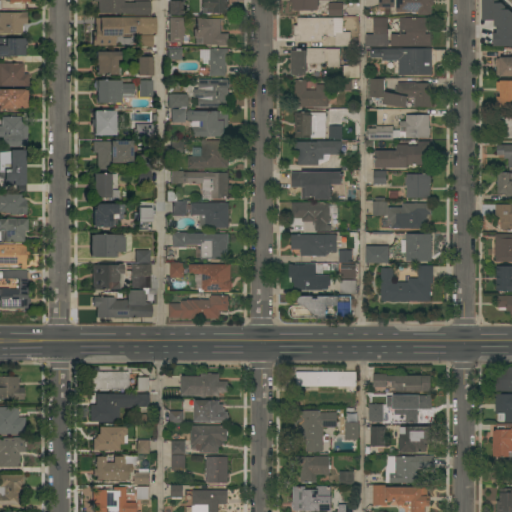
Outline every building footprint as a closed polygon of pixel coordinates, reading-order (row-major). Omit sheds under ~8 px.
[(133,15),(133,14),(121,14),(121,13),(97,13),(97,1),(92,1),(92,0),(123,0),(123,3),(134,2),(134,1),(149,1),(149,15),(133,15)] [(229,0),(229,13),(203,13),(203,0),(229,0)] [(293,0),(319,0),(319,9),(317,9),(317,11),(295,11),(295,10),(293,10),(293,0)] [(396,12),(396,0),(433,0),(433,6),(431,6),(431,15),(418,15),(418,12),(396,12)] [(482,0),(504,0),(504,21),(482,21),(482,0)] [(182,14),(168,14),(168,1),(182,1),(182,14)] [(343,3),(343,16),(329,17),(329,3),(343,3)] [(0,13),(19,13),(19,12),(25,12),(25,25),(21,25),(21,26),(22,26),(22,31),(21,31),(21,34),(0,34),(0,13)] [(155,29),(152,29),(152,34),(151,34),(151,35),(140,35),(140,34),(120,34),(120,36),(114,36),(114,46),(92,46),(91,31),(94,31),(93,18),(119,18),(137,17),(146,17),(146,16),(155,16),(155,29)] [(168,18),(181,18),(181,26),(182,26),(182,35),(181,35),(181,42),(168,43),(168,18)] [(334,18),(334,19),(340,19),(340,32),(350,32),(350,46),(335,46),(335,36),(322,36),(322,41),(300,41),(300,40),(295,40),(295,36),(294,36),(294,25),(297,25),(297,18),(334,18)] [(365,47),(365,34),(373,34),(373,18),(387,18),(387,42),(391,42),(391,35),(400,34),(400,18),(431,18),(431,46),(391,46),(391,44),(387,44),(387,47),(365,47)] [(221,34),(229,34),(229,46),(217,46),(217,45),(203,45),(203,38),(193,38),(193,30),(196,30),(196,19),(221,19),(221,34)] [(482,25),(493,25),(493,41),(482,41),(482,25)] [(136,48),(136,36),(151,36),(151,39),(154,39),(154,46),(152,46),(152,47),(136,48)] [(22,41),(25,41),(25,47),(22,47),(22,56),(2,56),(2,57),(0,57),(0,38),(4,38),(22,38),(22,41)] [(180,49),(180,60),(167,60),(167,49),(180,49)] [(210,76),(210,65),(208,65),(208,60),(210,60),(210,49),(228,49),(228,52),(226,52),(226,76),(210,76)] [(326,67),(326,61),(325,61),(325,63),(307,63),(307,75),(291,75),(291,51),(293,51),(293,49),(340,49),(340,67),(326,67)] [(432,76),(398,76),(398,61),(382,61),(382,58),(371,58),(371,49),(432,49),(432,76)] [(118,52),(118,60),(115,60),(115,75),(95,75),(95,65),(94,65),(94,52),(118,52)] [(136,76),(136,55),(150,54),(151,76),(136,76)] [(511,78),(500,78),(500,72),(497,72),(497,59),(500,59),(500,57),(511,57),(511,78)] [(359,78),(351,78),(351,91),(337,91),(337,78),(343,78),(343,65),(351,65),(351,63),(359,63),(359,78)] [(0,64),(22,64),(22,74),(27,74),(27,86),(0,86),(0,64)] [(370,79),(384,79),(384,97),(370,97),(370,79)] [(120,98),(120,103),(96,103),(95,91),(94,91),(93,80),(120,80),(120,84),(132,84),(132,98),(120,98)] [(151,97),(138,97),(138,80),(151,80),(151,97)] [(229,80),(229,96),(226,96),(226,107),(198,107),(198,98),(194,98),(194,95),(192,95),(192,93),(192,92),(193,91),(193,89),(199,89),(198,80),(229,80)] [(328,107),(295,107),(295,80),(306,80),(306,90),(316,90),(316,84),(328,84),(328,107)] [(511,81),(511,107),(497,107),(497,97),(500,97),(500,91),(497,91),(497,83),(500,83),(500,81),(511,81)] [(432,83),(431,107),(414,107),(414,98),(408,97),(406,108),(398,106),(398,107),(383,104),(385,92),(394,94),(398,83),(432,83)] [(0,89),(23,89),(23,90),(25,90),(25,108),(23,108),(23,109),(14,109),(0,109),(0,89)] [(187,94),(187,107),(186,107),(186,109),(183,109),(183,108),(167,108),(167,94),(187,94)] [(184,123),(170,123),(170,109),(184,109),(184,123)] [(228,137),(201,137),(191,137),(191,127),(200,127),(200,122),(194,122),(194,121),(186,121),(186,110),(216,110),(216,112),(228,112),(228,137)] [(113,135),(92,135),(92,111),(113,111),(113,135)] [(325,117),(326,117),(326,121),(325,121),(325,138),(295,138),(295,113),(325,113),(325,117)] [(429,138),(400,138),(400,121),(406,121),(406,115),(430,115),(429,138)] [(25,147),(1,146),(1,137),(0,137),(0,117),(21,117),(20,122),(26,122),(25,147)] [(511,138),(502,138),(502,117),(511,117),(511,138)] [(151,124),(151,139),(133,138),(133,129),(134,129),(134,124),(151,124)] [(368,140),(368,128),(377,128),(377,126),(393,126),(393,140),(368,140)] [(329,139),(329,127),(343,127),(343,139),(329,139)] [(228,140),(228,168),(205,168),(205,169),(188,169),(188,156),(202,156),(201,141),(228,140)] [(95,153),(91,153),(91,141),(130,141),(130,163),(110,163),(110,170),(95,170),(95,153)] [(184,155),(170,155),(170,141),(184,141),(184,155)] [(317,142),(317,141),(342,141),(342,145),(356,145),(356,151),(347,151),(347,155),(324,155),(324,160),(319,160),(319,166),(298,166),(298,151),(294,151),(294,142),(317,142)] [(375,168),(375,151),(397,151),(397,145),(408,145),(408,146),(418,146),(418,142),(431,142),(431,151),(428,151),(428,157),(423,157),(423,165),(408,165),(408,168),(375,168)] [(511,168),(508,168),(508,159),(505,159),(505,155),(498,155),(498,144),(511,144),(511,168)] [(24,190),(3,190),(3,178),(0,177),(0,151),(9,151),(9,150),(23,150),(23,160),(25,160),(24,190)] [(150,155),(150,170),(135,170),(135,155),(150,155)] [(149,184),(137,184),(137,171),(149,171),(149,184)] [(170,171),(184,171),(184,172),(212,172),(212,173),(228,173),(228,196),(221,196),(221,198),(212,198),(212,190),(202,190),(202,183),(170,184),(170,171)] [(373,184),(373,171),(386,171),(386,185),(373,184)] [(341,172),(341,175),(342,175),(342,182),(341,182),(341,184),(331,184),(331,188),(332,188),(332,198),(331,198),(331,200),(314,200),(314,197),(311,197),(311,200),(302,200),(302,187),(291,187),(291,172),(341,172)] [(498,173),(510,173),(510,174),(511,174),(511,196),(505,196),(505,194),(498,194),(498,173)] [(92,174),(109,174),(109,190),(115,190),(116,198),(92,198),(92,174)] [(430,174),(430,178),(431,178),(431,185),(430,185),(430,198),(407,198),(407,186),(405,186),(405,178),(407,178),(407,174),(430,174)] [(8,214),(8,213),(3,213),(3,212),(0,212),(0,196),(3,196),(3,194),(21,194),(21,198),(25,198),(25,214),(8,214)] [(373,202),(376,201),(375,198),(384,198),(385,201),(387,201),(387,216),(373,216),(373,202)] [(151,202),(151,209),(150,209),(150,222),(149,222),(149,230),(137,230),(137,221),(133,220),(133,213),(137,213),(137,202),(151,202)] [(172,202),(186,202),(186,205),(191,205),(191,204),(228,203),(229,227),(205,227),(205,226),(200,226),(200,215),(191,215),(191,214),(187,214),(187,215),(172,216),(172,202)] [(324,203),(329,203),(329,215),(330,215),(330,222),(329,222),(329,223),(327,223),(327,226),(331,225),(331,231),(314,231),(314,222),(302,222),(302,218),(292,218),(292,203),(324,203)] [(431,203),(431,215),(427,215),(427,228),(391,228),(391,221),(387,221),(387,208),(403,208),(403,203),(431,203)] [(92,227),(92,210),(94,210),(94,206),(95,205),(96,204),(98,204),(116,204),(116,214),(115,214),(115,224),(110,224),(110,227),(92,227)] [(501,217),(496,217),(496,204),(509,204),(511,204),(511,230),(501,230),(501,217)] [(4,242),(4,241),(0,241),(0,219),(26,219),(26,231),(23,231),(23,242),(4,242)] [(201,259),(201,250),(192,250),(192,247),(173,247),(173,240),(172,240),(172,233),(185,233),(185,234),(205,234),(204,234),(228,234),(228,244),(227,244),(227,259),(201,259)] [(89,235),(91,235),(91,234),(123,234),(123,237),(125,237),(125,252),(123,252),(123,255),(115,255),(115,257),(89,257),(89,235)] [(431,261),(406,261),(406,234),(432,234),(431,261)] [(511,234),(511,262),(495,262),(496,234),(511,234)] [(336,235),(336,253),(329,253),(329,254),(326,254),(326,256),(316,256),(300,256),(300,249),(291,249),(291,235),(336,235)] [(0,245),(12,245),(12,244),(14,244),(14,245),(24,245),(24,252),(27,252),(27,258),(24,258),(24,269),(19,269),(19,266),(0,265),(0,245)] [(365,263),(366,246),(389,246),(389,263),(365,263)] [(149,250),(149,263),(135,263),(135,250),(149,250)] [(352,263),(338,263),(338,251),(352,251),(352,263)] [(91,264),(120,264),(120,263),(123,263),(123,273),(122,273),(122,289),(91,289),(91,264)] [(131,264),(150,264),(150,275),(151,275),(151,276),(153,276),(153,279),(155,279),(155,294),(143,294),(143,296),(144,296),(144,301),(143,301),(143,303),(150,303),(150,318),(127,318),(112,318),(95,318),(95,307),(92,307),(92,296),(96,296),(96,297),(114,297),(114,301),(123,301),(123,300),(126,300),(126,291),(141,291),(141,288),(131,288),(131,264)] [(170,277),(170,264),(184,264),(184,277),(170,277)] [(316,279),(323,279),(323,290),(294,291),(293,280),(295,280),(295,274),(297,274),(297,264),(316,264),(316,279)] [(356,265),(356,278),(341,278),(341,265),(356,265)] [(381,301),(381,268),(394,268),(394,282),(408,282),(408,278),(418,278),(418,265),(433,265),(433,284),(431,284),(431,301),(381,301)] [(231,266),(231,294),(203,294),(203,291),(196,291),(196,274),(195,274),(195,273),(191,273),(191,266),(231,266)] [(496,267),(511,266),(511,291),(497,291),(496,267)] [(0,270),(25,270),(25,278),(27,278),(27,296),(26,296),(26,298),(29,298),(29,304),(26,304),(26,308),(0,308),(0,288),(8,288),(8,289),(17,289),(17,279),(0,279),(0,270)] [(356,294),(340,294),(340,280),(356,280),(356,294)] [(169,304),(181,304),(181,302),(182,302),(182,301),(187,301),(187,300),(200,300),(200,299),(203,299),(203,300),(211,300),(211,296),(228,296),(228,302),(229,302),(229,305),(228,305),(228,311),(220,311),(220,318),(193,318),(193,319),(181,319),(181,317),(169,318),(169,304)] [(313,296),(313,299),(318,299),(318,297),(338,296),(338,299),(350,299),(350,316),(338,316),(338,306),(327,306),(327,319),(318,319),(305,306),(302,306),(300,305),(299,303),(298,301),(299,298),(300,297),(303,296),(313,296)] [(511,296),(511,314),(510,314),(510,311),(506,311),(506,308),(498,308),(498,296),(511,296)] [(511,391),(496,391),(496,367),(511,367),(511,391)] [(90,389),(90,372),(128,372),(128,389),(90,389)] [(356,372),(356,387),(296,386),(296,372),(356,372)] [(201,376),(201,374),(208,374),(208,373),(212,373),(212,374),(219,374),(219,381),(228,381),(228,385),(229,385),(228,389),(228,396),(206,396),(206,398),(203,398),(203,396),(186,396),(186,397),(182,397),(182,396),(181,396),(181,381),(180,381),(180,377),(181,377),(181,376),(201,376)] [(387,374),(387,376),(430,375),(430,391),(396,391),(396,388),(392,388),(392,382),(387,382),(387,387),(373,387),(373,374),(387,374)] [(0,376),(17,377),(17,388),(23,388),(23,400),(14,400),(14,399),(0,398),(0,376)] [(149,391),(135,391),(135,377),(149,377),(149,391)] [(149,394),(149,407),(130,407),(130,408),(118,408),(118,422),(88,422),(88,405),(95,405),(95,394),(149,394)] [(495,394),(511,394),(511,422),(495,422),(495,394)] [(431,409),(417,410),(417,423),(406,423),(406,415),(398,415),(398,409),(393,409),(393,407),(387,407),(387,397),(393,397),(393,395),(419,395),(431,395),(431,409)] [(195,401),(226,401),(226,412),(228,412),(228,415),(229,415),(229,419),(228,419),(228,421),(210,421),(210,423),(208,423),(208,422),(195,421),(195,401)] [(383,422),(368,422),(369,404),(383,404),(383,422)] [(0,407),(17,407),(17,417),(23,417),(23,434),(0,434),(0,407)] [(183,423),(170,423),(170,411),(183,411),(183,423)] [(323,452),(307,452),(307,439),(293,439),(293,426),(295,426),(295,414),(298,414),(298,411),(320,411),(320,413),(337,413),(337,428),(323,428),(323,452)] [(359,440),(345,440),(345,423),(359,423),(359,440)] [(511,452),(510,452),(510,457),(496,457),(496,456),(493,456),(493,431),(496,431),(496,424),(511,424),(511,452)] [(227,426),(227,441),(223,441),(224,442),(220,447),(219,446),(219,453),(200,453),(200,451),(196,451),(196,450),(191,450),(191,426),(227,426)] [(370,427),(385,426),(385,446),(371,446),(370,427)] [(400,443),(399,443),(399,437),(400,437),(400,427),(406,427),(406,426),(431,426),(431,443),(426,443),(426,453),(400,453),(400,443)] [(124,427),(124,428),(126,428),(125,435),(124,435),(124,436),(126,436),(126,443),(122,443),(122,444),(118,444),(118,450),(91,450),(91,439),(95,439),(95,434),(98,434),(98,427),(124,427)] [(0,440),(2,440),(2,438),(11,438),(11,437),(23,437),(23,452),(18,452),(18,462),(17,462),(17,467),(0,467),(0,440)] [(150,454),(136,454),(136,440),(150,440),(150,454)] [(185,441),(185,454),(171,454),(171,441),(185,441)] [(185,470),(171,470),(171,455),(185,455),(185,470)] [(300,466),(294,466),(294,456),(302,456),(302,457),(314,457),(314,456),(329,456),(329,465),(330,465),(330,469),(329,469),(329,476),(324,476),(324,475),(316,475),(316,483),(300,482),(300,466)] [(415,457),(415,456),(433,456),(433,469),(417,469),(417,474),(419,474),(419,483),(390,483),(390,473),(394,473),(394,457),(415,457)] [(95,480),(95,476),(92,476),(92,469),(95,469),(95,457),(105,457),(105,463),(112,463),(112,457),(130,457),(130,463),(131,463),(131,472),(127,472),(127,480),(95,480)] [(228,483),(206,483),(206,457),(227,457),(228,483)] [(134,485),(133,472),(149,472),(149,485),(134,485)] [(354,485),(339,485),(339,472),(354,472),(354,485)] [(23,488),(18,488),(18,505),(0,505),(0,475),(23,475),(23,488)] [(171,498),(171,485),(182,485),(182,498),(171,498)] [(373,485),(387,485),(387,487),(430,488),(430,506),(425,506),(425,511),(411,511),(411,502),(406,502),(406,503),(403,505),(399,506),(397,503),(397,502),(388,502),(388,505),(373,505),(373,485)] [(293,508),(292,508),(292,503),(293,502),(293,487),(305,487),(305,490),(316,490),(316,487),(330,486),(330,496),(331,496),(331,511),(314,511),(310,511),(293,511),(293,508)] [(92,511),(92,504),(91,504),(91,490),(112,490),(112,487),(124,487),(124,503),(137,502),(137,511),(92,511)] [(149,501),(136,501),(137,487),(149,487),(149,501)] [(511,488),(511,511),(495,511),(496,511),(496,501),(500,501),(500,490),(498,490),(498,488),(511,488)] [(227,490),(227,504),(219,504),(219,511),(192,511),(192,490),(227,490)]
